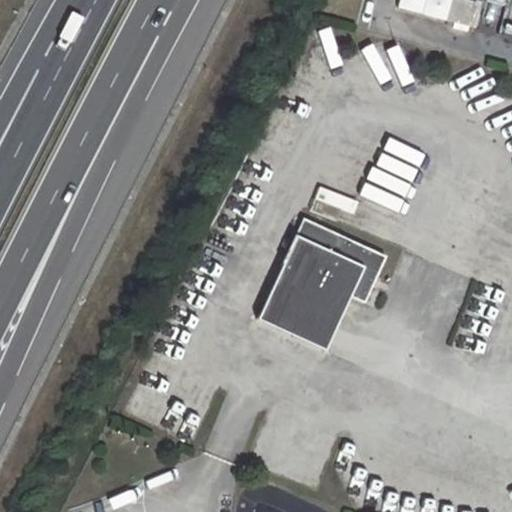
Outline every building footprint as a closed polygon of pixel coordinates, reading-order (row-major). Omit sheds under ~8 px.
[(422,13),(425,0),(399,0),(398,7),(422,13)] [(446,20),(451,0),(425,0),(422,13),(446,20)] [(451,0),(446,20),(475,27),(481,3),(468,0),(451,0)] [(506,10),(481,3),(475,27),(499,34),(506,10)] [(337,239),(301,221),(292,238),(329,256),(337,239)] [(292,238),(266,294),(333,326),(346,300),(360,307),(382,261),(337,239),(329,256),(292,238)] [(333,326),(266,294),(253,321),(320,353),(333,326)]
